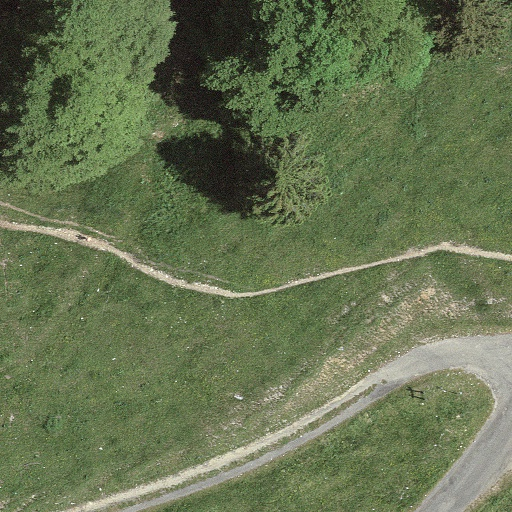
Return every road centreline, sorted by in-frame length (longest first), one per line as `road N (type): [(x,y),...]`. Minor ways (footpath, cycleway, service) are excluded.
road 1 (track): [(144,511),(327,418),(396,372),(466,352),(511,356)]
road 2 (unclassified): [(432,511),(511,418)]
